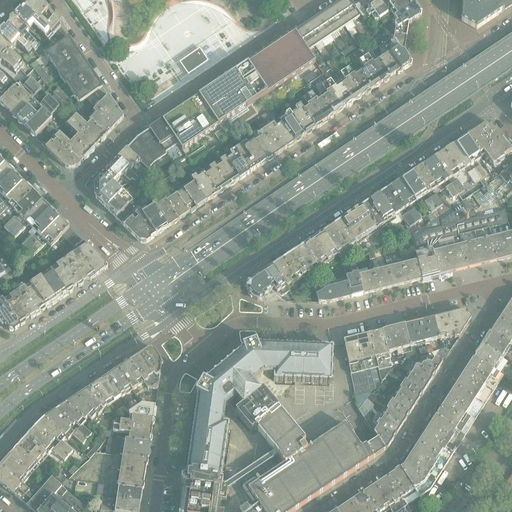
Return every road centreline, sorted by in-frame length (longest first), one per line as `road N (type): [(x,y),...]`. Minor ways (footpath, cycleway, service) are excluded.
road 1 (tertiary): [(511,26),(135,268)]
road 2 (secondary): [(150,293),(511,53)]
road 3 (tertiary): [(174,316),(490,98)]
road 4 (residential): [(202,349),(238,322),(335,324),(510,279)]
road 5 (residential): [(510,279),(395,460),(320,511)]
road 6 (residential): [(65,199),(137,119),(53,0)]
road 7 (residential): [(0,445),(31,411),(174,316)]
road 8 (secondary): [(0,413),(138,313),(150,293)]
road 9 (residential): [(154,511),(173,370),(202,349)]
road 10 (secondary): [(150,293),(123,300),(0,385)]
road 11 (residential): [(135,268),(0,355)]
